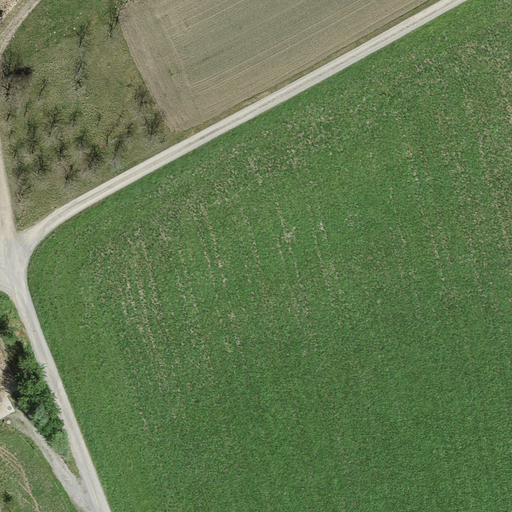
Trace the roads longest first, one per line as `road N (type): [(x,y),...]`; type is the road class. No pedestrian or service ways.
road 1 (track): [(456,0),(9,245)]
road 2 (track): [(9,245),(27,329),(99,511)]
